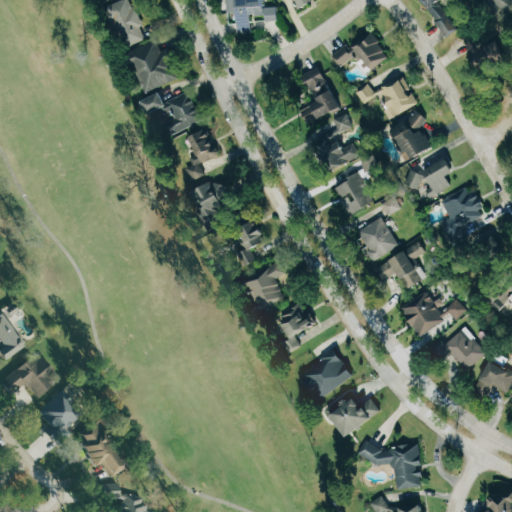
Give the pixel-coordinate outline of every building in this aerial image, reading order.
[(147,39),(143,27),(144,26),(134,0),(123,0),(111,4),(127,47),(147,39)] [(228,0),(230,21),(240,20),(241,33),(255,31),(254,21),(267,20),(267,21),(280,20),(279,6),(267,7),(266,0),(228,0)] [(294,0),(300,9),(315,0),(294,0)] [(511,6),(511,0),(495,0),(493,3),(506,14),(511,6)] [(362,61),(366,58),(374,69),(392,56),(376,33),(354,49),(362,61)] [(180,79),(163,38),(130,51),(148,93),(180,79)] [(356,57),(349,45),(334,54),(341,66),(356,57)] [(343,107),(325,73),(309,81),(320,101),(302,111),(310,125),(343,107)] [(379,91),(389,109),(386,110),(391,119),(421,103),(406,76),(379,91)] [(378,95),(371,83),(358,91),(365,103),(378,95)] [(205,122),(193,91),(170,100),(177,118),(167,123),(171,135),(205,122)] [(169,105),(163,92),(145,100),(151,113),(169,105)] [(340,129),(317,139),(332,170),(363,155),(357,143),(348,147),(343,135),(358,128),(350,112),(336,118),(340,129)] [(434,149),(423,125),(430,122),(425,113),(394,127),(410,160),(434,149)] [(194,180),(207,174),(202,165),(222,155),(209,128),(190,137),(198,153),(191,157),(194,164),(188,167),(194,180)] [(431,196),(454,187),(449,176),(456,173),(450,159),(426,169),(434,187),(429,189),(431,196)] [(337,186),(351,215),(378,202),(363,173),(337,186)] [(209,231),(223,225),(218,211),(228,207),(225,200),(232,197),(229,191),(223,194),(217,180),(192,191),(209,231)] [(443,200),(452,217),(447,220),(459,242),(469,237),(464,228),(489,215),(472,185),(443,200)] [(391,215),(404,208),(397,196),(384,203),(391,215)] [(360,229),(374,259),(401,247),(387,217),(360,229)] [(241,238),(244,249),(240,250),(245,266),(258,262),(254,247),(267,244),(261,221),(248,225),(251,236),(241,238)] [(409,288),(430,278),(421,258),(429,254),(425,245),(380,265),(386,279),(402,272),(409,288)] [(259,310),(287,298),(280,281),(290,277),(284,262),(245,279),(259,310)] [(470,309),(457,297),(448,306),(442,298),(437,301),(432,294),(426,289),(421,295),(403,306),(422,336),(432,329),(450,311),(459,320),(470,309)] [(290,351),(302,346),(297,333),(316,324),(305,300),(281,312),(293,339),(286,342),(290,351)] [(0,345),(8,358),(27,346),(6,312),(0,316),(0,345)] [(488,353),(465,328),(448,344),(444,340),(435,348),(445,360),(453,352),(469,371),(488,353)] [(356,374),(337,349),(305,374),(324,399),(356,374)] [(37,397),(62,383),(45,354),(3,379),(12,393),(29,383),(37,397)] [(511,387),(511,369),(491,361),(481,386),(492,391),(494,386),(510,392),(511,387)] [(40,409),(62,441),(73,434),(69,427),(85,416),(67,390),(40,409)] [(350,437),(385,412),(375,398),(365,405),(355,391),(337,404),(342,411),(335,416),(350,437)] [(130,467),(102,424),(81,437),(99,465),(103,462),(113,478),(130,467)] [(367,462),(396,459),(399,489),(425,486),(423,464),(424,464),(422,442),(365,448),(367,462)] [(107,483),(104,499),(119,501),(117,511),(147,511),(150,499),(121,495),(122,485),(107,483)] [(511,511),(511,488),(491,491),(492,511),(511,511)] [(378,511),(384,511),(392,507),(385,496),(373,504),(378,511)]
